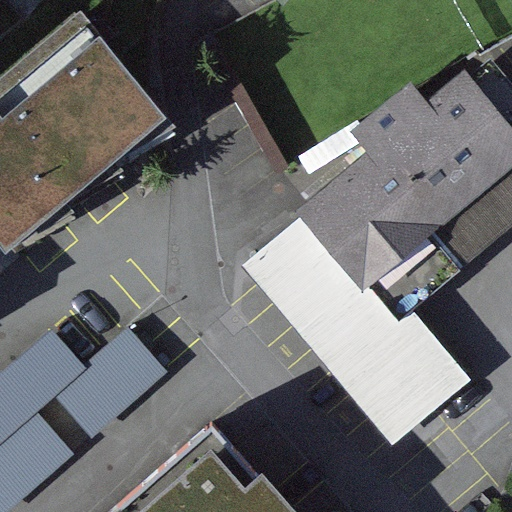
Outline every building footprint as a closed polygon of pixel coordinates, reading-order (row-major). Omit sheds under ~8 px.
[(26,0),(1,0),(19,11),(26,0)] [(288,0),(299,9),(307,0),(288,0)] [(92,25),(0,102),(0,236),(24,264),(181,131),(92,25)] [(0,51),(12,39),(0,28),(0,51)] [(511,119),(475,75),(311,212),(381,296),(511,186),(511,119)] [(0,511),(16,511),(166,378),(128,336),(89,371),(56,334),(0,384),(0,511)] [(299,511),(232,433),(139,511),(299,511)]
